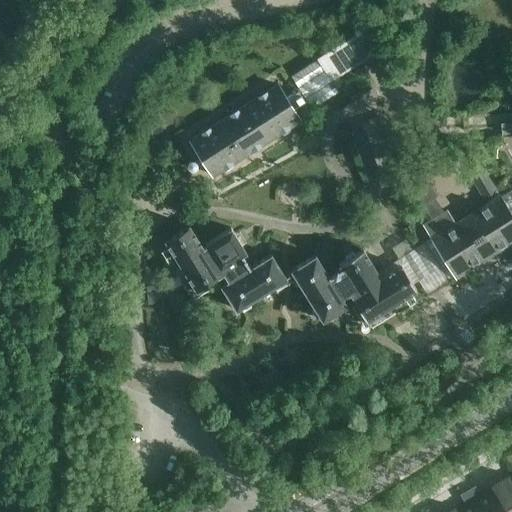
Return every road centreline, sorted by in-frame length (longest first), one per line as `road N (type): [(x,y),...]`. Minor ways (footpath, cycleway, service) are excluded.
road 1 (secondary): [(330,511),(511,392)]
road 2 (residential): [(399,511),(511,437)]
